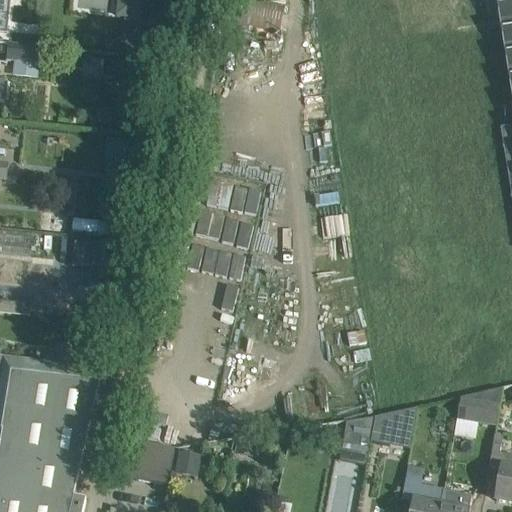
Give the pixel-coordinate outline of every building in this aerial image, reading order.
[(129,0),(127,18),(141,20),(143,0),(129,0)] [(511,0),(496,0),(501,24),(511,95),(511,128),(500,130),(511,204),(511,0)] [(39,65),(42,48),(9,44),(6,61),(39,65)] [(0,105),(5,106),(8,103),(10,84),(7,80),(0,79),(0,105)] [(106,140),(103,172),(141,176),(145,144),(106,140)] [(238,185),(233,208),(259,214),(265,191),(238,185)] [(256,222),(228,216),(223,238),(251,244),(256,222)] [(102,240),(96,284),(114,285),(120,242),(102,240)] [(230,271),(243,273),(247,254),(234,252),(230,271)] [(31,305),(30,315),(61,318),(62,308),(31,305)] [(104,353),(96,349),(90,360),(98,364),(104,353)] [(0,511),(83,511),(86,502),(74,499),(103,370),(83,367),(2,357),(0,368),(0,431),(2,432),(0,447),(0,511)] [(461,402),(457,424),(495,430),(502,392),(461,402)] [(374,421),(370,444),(388,448),(394,417),(374,421)] [(346,426),(340,463),(366,467),(370,444),(374,421),(346,426)] [(511,505),(511,457),(499,455),(502,436),(494,435),(492,449),(489,467),(501,470),(496,502),(511,505)] [(254,460),(257,445),(237,441),(234,456),(254,460)] [(120,478),(167,488),(174,451),(127,442),(120,478)] [(196,482),(202,460),(178,454),(173,477),(196,482)] [(410,465),(403,502),(414,504),(413,507),(412,511),(442,511),(443,509),(446,493),(418,488),(422,467),(410,465)]
